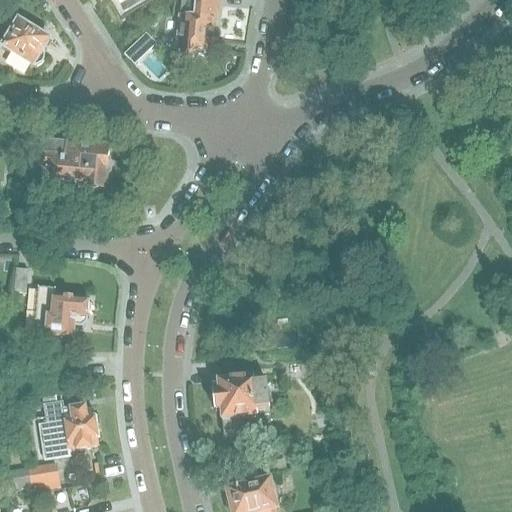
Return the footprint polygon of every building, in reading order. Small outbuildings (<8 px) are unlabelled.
[(126,10),(142,0),(115,0),(115,1),(119,7),(124,7),(126,10)] [(179,34),(177,57),(191,59),(196,54),(196,50),(212,52),(215,21),(214,19),(215,0),(191,0),(192,2),(182,1),(181,17),(179,34)] [(35,67),(42,64),(45,59),(45,52),(43,51),(49,40),(9,16),(3,26),(13,32),(3,48),(35,67)] [(105,190),(110,146),(23,138),(21,153),(31,154),(29,165),(45,167),(43,184),(66,186),(71,192),(78,193),(83,188),(105,190)] [(28,294),(30,271),(18,269),(16,293),(28,294)] [(88,327),(89,314),(91,312),(92,306),(90,304),(90,300),(54,297),(54,293),(41,292),(37,332),(75,335),(76,326),(88,327)] [(278,377),(307,373),(306,359),(277,363),(278,377)] [(255,382),(255,379),(218,382),(218,383),(214,384),(217,413),(222,412),(224,436),(242,434),(241,420),(259,418),(259,414),(270,413),(267,381),(255,382)] [(65,403),(46,406),(54,460),(73,458),(71,451),(77,450),(77,452),(93,450),(93,448),(100,447),(99,440),(100,440),(99,434),(101,433),(99,424),(98,424),(97,418),(96,418),(94,410),(88,411),(87,406),(66,409),(65,403)] [(32,486),(60,482),(57,466),(30,471),(32,486)] [(262,483),(258,466),(232,473),(236,489),(229,491),(229,493),(225,497),(227,505),(233,507),(233,511),(272,511),(272,510),(277,509),(270,481),(262,483)]
